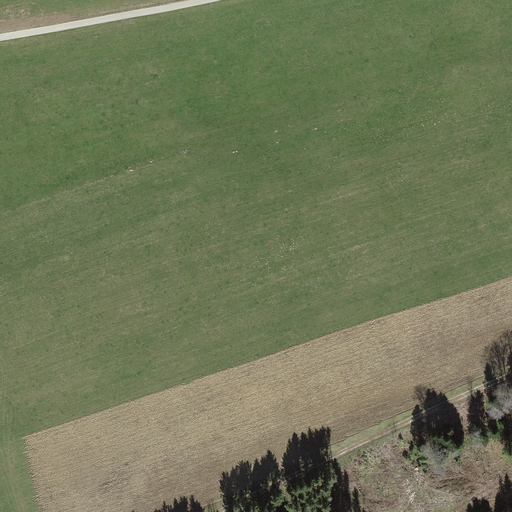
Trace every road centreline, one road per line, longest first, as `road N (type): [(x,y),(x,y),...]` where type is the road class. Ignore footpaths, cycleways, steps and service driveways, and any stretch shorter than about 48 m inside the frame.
road 1 (track): [(227,511),(511,378)]
road 2 (unclassified): [(0,37),(197,0)]
